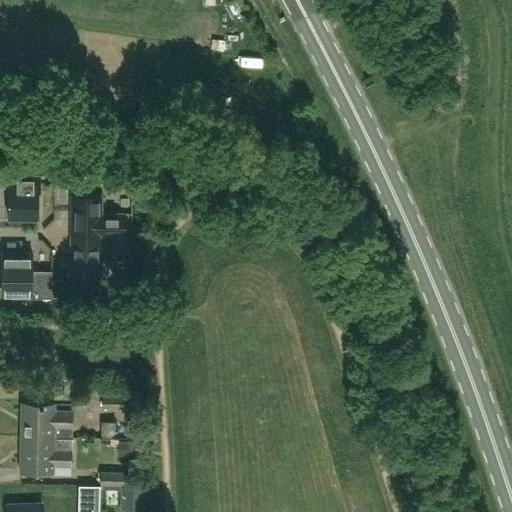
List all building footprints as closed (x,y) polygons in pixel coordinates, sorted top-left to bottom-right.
[(8,158),(8,174),(40,174),(40,159),(9,158),(8,158)] [(9,174),(9,187),(9,216),(38,216),(38,187),(40,187),(40,174),(9,174)] [(101,213),(101,211),(102,196),(73,195),(72,235),(118,235),(126,235),(126,213),(101,213)] [(72,235),(71,274),(100,274),(101,261),(101,257),(117,257),(117,254),(118,235),(72,235)] [(3,280),(3,297),(12,297),(42,297),(52,297),(52,269),(32,269),(32,252),(3,252),(3,280)] [(103,407),(129,407),(129,395),(103,395),(103,407)] [(23,401),(22,436),(72,437),(72,410),(55,409),(55,402),(23,401)] [(22,436),(21,470),(53,471),(53,464),(71,464),(72,448),(72,437),(22,436)] [(100,485),(103,485),(128,486),(128,471),(100,470),(100,485)] [(78,511),(96,511),(97,485),(79,485),(78,511)] [(42,511),(42,503),(8,504),(7,511),(42,511)]
